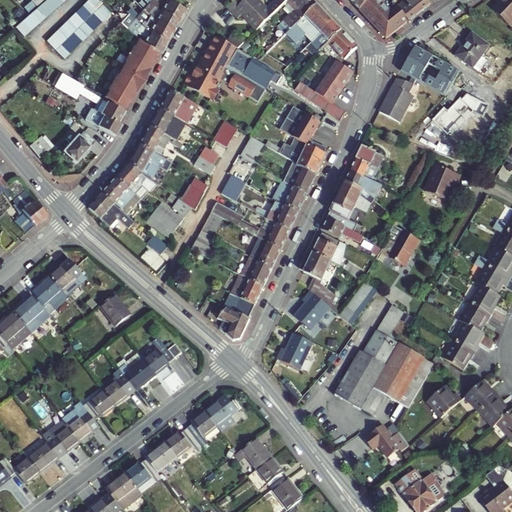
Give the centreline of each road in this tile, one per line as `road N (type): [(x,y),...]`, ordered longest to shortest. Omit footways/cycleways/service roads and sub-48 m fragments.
road 1 (residential): [(238,358),(346,144),(365,82),(366,42)]
road 2 (residential): [(206,0),(125,140),(68,215)]
road 3 (residential): [(35,511),(228,364)]
road 4 (secondary): [(238,358),(68,215)]
road 5 (secondary): [(68,215),(83,238),(228,364)]
road 6 (secondary): [(366,511),(238,358)]
road 7 (secondary): [(228,364),(282,419),(352,511)]
